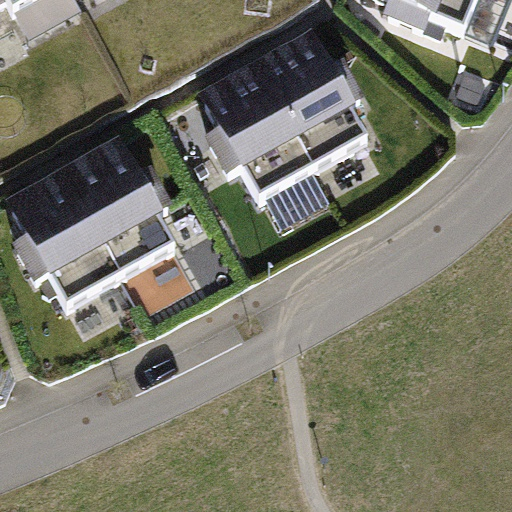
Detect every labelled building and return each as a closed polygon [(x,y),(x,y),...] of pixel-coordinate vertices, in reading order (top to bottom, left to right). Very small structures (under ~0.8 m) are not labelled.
[(0,0),(0,16),(9,12),(15,23),(57,0),(0,0)] [(436,33),(467,46),(486,0),(361,0),(361,1),(397,16),(390,33),(429,50),(436,33)] [(315,183),(369,155),(353,125),(369,117),(349,79),(333,87),(315,53),(261,82),(315,183)] [(246,183),(261,212),(315,183),(261,82),(206,111),(225,145),(209,154),(229,192),(246,183)] [(124,290),(177,262),(162,232),(178,224),(158,186),(142,194),(124,160),(69,189),(124,290)] [(55,290),(70,320),(124,291),(69,190),(15,219),(34,253),(18,261),(38,299),(55,290)]
